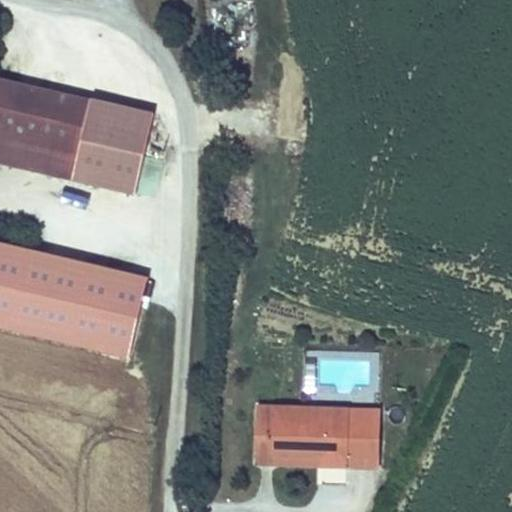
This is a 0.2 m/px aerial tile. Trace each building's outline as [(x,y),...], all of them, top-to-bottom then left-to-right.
[(0,141),(76,159),(70,183),(133,197),(152,116),(0,81),(0,141)] [(0,166),(70,183),(76,159),(0,141),(0,166)] [(0,327),(130,357),(149,272),(0,238),(0,327)] [(339,466),(341,439),(371,442),(374,413),(257,405),(252,460),(339,466)] [(369,469),(371,442),(341,439),(339,466),(369,469)] [(344,481),(343,467),(317,467),(318,481),(344,481)]
